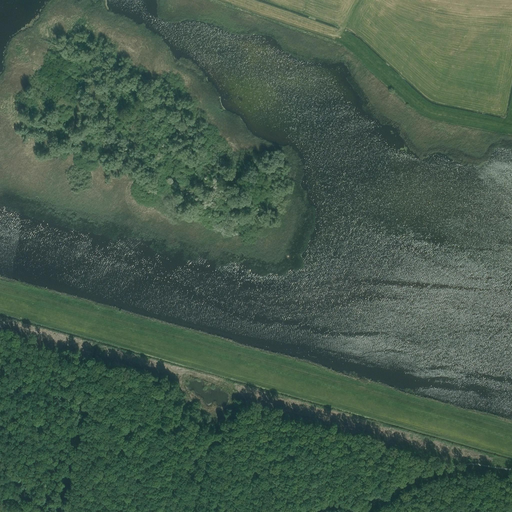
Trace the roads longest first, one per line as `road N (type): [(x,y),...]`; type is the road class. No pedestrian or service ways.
road 1 (track): [(511,438),(0,293)]
road 2 (track): [(58,511),(90,382)]
